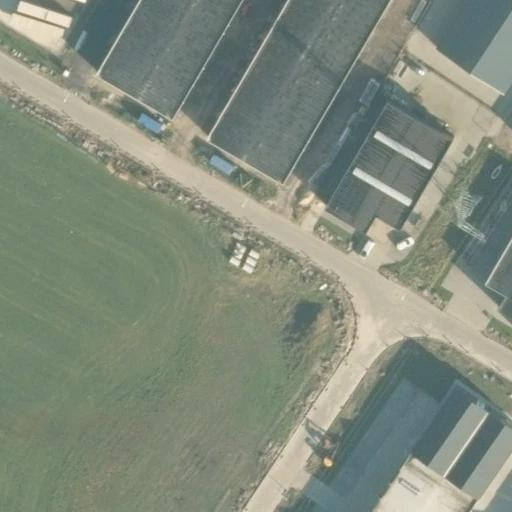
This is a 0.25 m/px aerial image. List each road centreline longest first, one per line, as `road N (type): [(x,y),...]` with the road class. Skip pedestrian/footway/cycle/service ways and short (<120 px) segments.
road 1 (unclassified): [(0,66),(399,298)]
road 2 (unclassified): [(399,298),(258,511)]
road 3 (unclassified): [(511,365),(399,298)]
